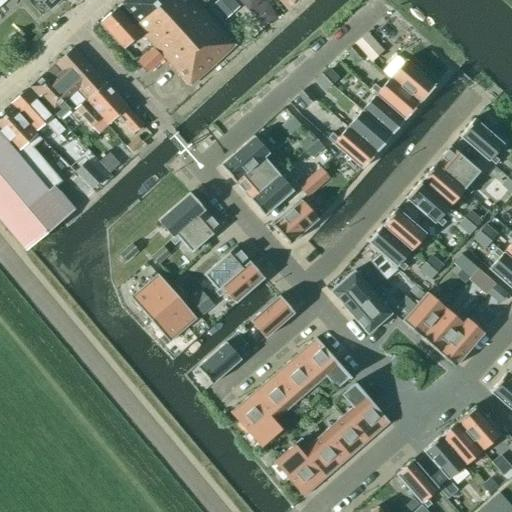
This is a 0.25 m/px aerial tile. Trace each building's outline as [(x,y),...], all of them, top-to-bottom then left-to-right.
[(40,0),(49,9),(58,0),(40,0)] [(234,45),(198,5),(192,0),(123,0),(117,7),(189,86),(234,45)] [(224,19),(233,12),(222,0),(217,0),(211,5),(224,19)] [(292,4),(296,0),(278,0),(287,9),(292,4)] [(139,34),(115,8),(99,23),(123,49),(139,34)] [(354,44),(370,62),(382,51),(366,33),(354,44)] [(353,45),(346,51),(355,62),(362,56),(353,45)] [(97,134),(107,125),(75,90),(78,88),(76,86),(93,71),(72,48),(54,63),(66,75),(63,77),(52,66),(45,72),(29,87),(58,119),(69,109),(62,102),(67,98),(75,107),(74,109),(97,134)] [(136,63),(145,73),(161,58),(152,48),(136,63)] [(388,78),(418,103),(434,85),(405,59),(388,78)] [(320,74),(330,85),(337,78),(327,68),(320,74)] [(75,90),(107,125),(116,116),(132,134),(142,125),(126,108),(126,107),(104,83),(93,71),(76,86),(78,88),(75,90)] [(323,91),(330,85),(320,74),(313,80),(323,91)] [(418,103),(388,78),(380,88),(374,83),(370,88),(375,93),(374,94),(404,120),(418,103)] [(297,95),(307,106),(314,99),(304,88),(297,95)] [(51,116),(26,89),(9,104),(34,131),(44,122),(57,136),(64,130),(51,116)] [(374,94),(361,110),(390,135),(404,120),(374,94)] [(0,135),(15,151),(32,170),(40,163),(24,144),(35,133),(9,105),(0,112),(0,135)] [(361,110),(346,127),(375,152),(390,135),(361,110)] [(293,119),(282,128),(288,135),(299,126),(293,119)] [(502,144),(473,119),(459,135),(488,160),(494,165),(498,160),(492,156),(502,144)] [(332,143),(331,144),(360,169),(375,152),(346,127),(337,138),(331,133),(327,138),(332,143)] [(305,151),(315,140),(309,134),(298,144),(305,151)] [(33,176),(15,151),(0,135),(0,220),(25,250),(28,247),(60,220),(72,210),(39,171),(33,176)] [(234,183),(263,158),(268,153),(252,136),(219,165),(234,183)] [(315,140),(305,151),(307,153),(311,158),(322,147),(318,143),(316,141),(315,140)] [(434,164),(463,189),(469,193),(473,189),(467,184),(478,171),(449,146),(434,164)] [(120,165),(108,152),(99,161),(110,174),(120,165)] [(263,158),(234,183),(249,200),(278,174),(277,174),(283,169),(278,164),(273,169),(263,158)] [(74,172),(94,192),(104,182),(85,162),(74,172)] [(463,189),(434,164),(419,181),(420,182),(448,206),(463,189)] [(287,185),(278,174),(249,200),(263,216),(292,191),(291,190),(297,185),(293,180),(287,185)] [(511,193),(511,183),(506,178),(500,185),(511,195),(511,193)] [(445,222),(439,217),(448,206),(420,182),(405,199),(433,224),(435,221),(441,227),(445,222)] [(175,236),(204,210),(188,193),(156,220),(172,238),(175,236)] [(300,200),(271,225),(288,245),(317,220),(300,200)] [(381,225),(410,250),(425,233),(396,208),(381,225)] [(204,210),(175,236),(190,253),(219,228),(204,210)] [(471,213),(465,220),(474,228),(480,221),(471,213)] [(474,228),(465,220),(459,227),(468,235),(474,228)] [(410,250),(381,225),(366,242),(379,254),(395,267),(396,266),(402,271),(406,266),(400,261),(410,250)] [(485,225),(478,232),(487,239),(493,232),(485,225)] [(487,239),(478,232),(472,239),(481,246),(487,239)] [(511,233),(510,232),(506,236),(511,241),(501,253),(511,262),(511,233)] [(120,254),(126,261),(137,251),(130,244),(120,254)] [(203,275),(216,290),(249,262),(235,246),(203,275)] [(165,250),(163,248),(162,247),(151,257),(158,265),(169,254),(165,250)] [(511,262),(501,253),(496,248),(492,253),(497,258),(487,269),(511,290),(511,262)] [(395,267),(379,254),(369,262),(385,280),(390,276),(398,269),(395,267)] [(475,267),(474,266),(460,254),(452,264),(459,270),(463,274),(468,278),(477,269),(475,267)] [(430,256),(424,263),(435,272),(441,265),(430,256)] [(145,261),(139,267),(144,273),(151,268),(145,261)] [(249,262),(216,290),(214,292),(218,297),(224,292),(234,304),(263,279),(249,262)] [(435,272),(424,263),(418,270),(429,279),(435,272)] [(485,276),(477,269),(468,278),(467,280),(485,296),(487,294),(495,285),(485,276)] [(372,292),(353,271),(329,292),(347,313),(372,292)] [(129,297),(149,320),(176,296),(156,274),(129,297)] [(501,290),(497,287),(495,285),(487,294),(499,305),(507,295),(501,290)] [(195,308),(206,298),(200,291),(189,301),(195,308)] [(372,292),(347,313),(366,335),(390,314),(372,292)] [(425,292),(400,321),(418,337),(443,308),(425,292)] [(278,295),(249,321),(264,338),(293,313),(278,295)] [(176,296),(149,320),(168,342),(196,319),(176,296)] [(206,298),(195,308),(201,315),(212,305),(206,298)] [(461,323),(443,308),(418,337),(436,352),(461,323)] [(465,318),(461,323),(436,352),(453,367),(482,333),(465,318)] [(235,333),(224,342),(230,349),(241,339),(235,333)] [(335,389),(349,377),(315,338),(293,356),(317,384),(325,377),(335,389)] [(246,345),(241,339),(230,349),(224,342),(195,367),(210,385),(239,360),(239,359),(245,354),(241,350),(246,345)] [(293,356),(272,375),(296,402),(317,384),(293,356)] [(511,364),(503,375),(511,383),(511,364)] [(273,422),(296,402),(272,375),(249,395),(273,422)] [(511,383),(503,375),(488,392),(511,412),(511,383)] [(343,414),(367,441),(388,423),(354,383),(340,395),(351,407),(343,414)] [(259,447),(280,429),(273,422),(249,395),(229,412),(259,447)] [(473,405),(454,422),(480,451),(499,434),(473,405)] [(343,414),(321,433),(345,460),(367,441),(343,414)] [(438,436),(464,465),(480,451),(454,422),(438,436)] [(321,433),(299,452),(323,479),(345,460),(321,433)] [(464,465),(438,436),(421,451),(447,480),(464,465)] [(298,451),(305,444),(302,441),(300,439),(293,445),(298,451)] [(293,444),(272,462),(303,497),(323,479),(299,452),(298,451),(293,445),(293,444)] [(498,456),(491,463),(501,475),(509,468),(498,456)] [(425,498),(437,488),(412,459),(394,474),(419,503),(421,502),(426,508),(430,504),(425,498)] [(487,479),(485,481),(481,485),(489,494),(497,487),(489,477),(487,479)] [(488,501),(497,511),(507,511),(511,509),(497,493),(488,501)] [(411,500),(408,503),(404,506),(408,511),(412,511),(419,506),(413,498),(411,500)] [(497,511),(488,501),(479,509),(482,511),(497,511)]
